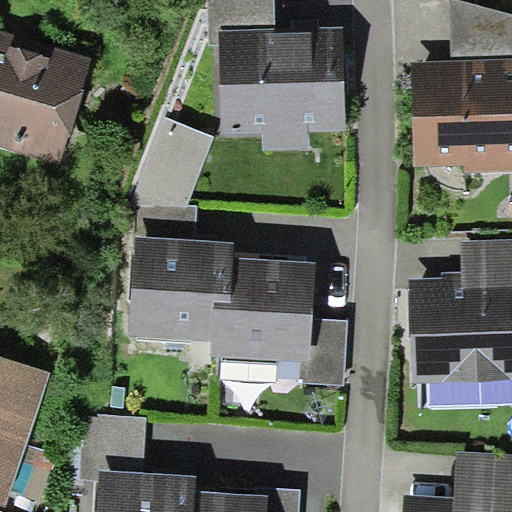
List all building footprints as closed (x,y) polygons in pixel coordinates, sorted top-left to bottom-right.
[(215,0),(218,39),(280,35),(277,0),(215,0)] [(445,0),(448,63),(507,61),(506,11),(456,0),(445,0)] [(218,39),(225,142),(349,135),(342,31),(280,35),(218,39)] [(0,45),(0,149),(66,166),(91,68),(0,45)] [(448,63),(411,64),(414,156),(468,154),(468,162),(511,160),(511,60),(507,61),(448,63)] [(150,193),(193,209),(221,131),(179,116),(150,193)] [(405,281),(407,370),(511,367),(511,244),(460,246),(461,279),(405,281)] [(235,246),(142,245),(141,333),(234,334),(235,261),(235,246)] [(313,262),(235,261),(234,334),(234,354),(312,355),(312,327),(313,262)] [(343,327),(312,327),(312,355),(312,385),(343,385),(343,327)] [(0,356),(0,482),(14,487),(51,373),(0,356)] [(147,419),(98,416),(98,419),(86,418),(82,482),(100,484),(100,475),(143,478),(147,419)] [(404,498),(403,511),(511,511),(511,459),(462,455),(458,501),(404,498)] [(143,478),(100,475),(100,484),(98,511),(195,511),(196,497),(197,481),(143,478)] [(259,492),(259,499),(268,499),(267,511),(299,511),(301,494),(259,492)] [(259,499),(196,497),(195,511),(267,511),(268,499),(259,499)]
